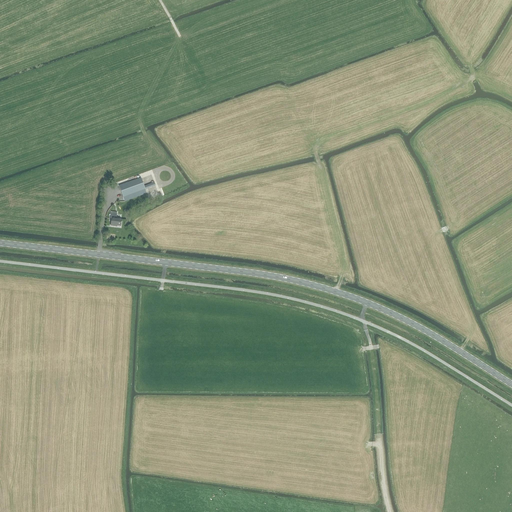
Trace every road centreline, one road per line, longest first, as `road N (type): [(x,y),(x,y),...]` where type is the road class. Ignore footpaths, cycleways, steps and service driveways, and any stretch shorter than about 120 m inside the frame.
road 1 (primary): [(511,384),(422,328),(324,288),(0,243)]
road 2 (track): [(389,511),(361,316),(366,302)]
